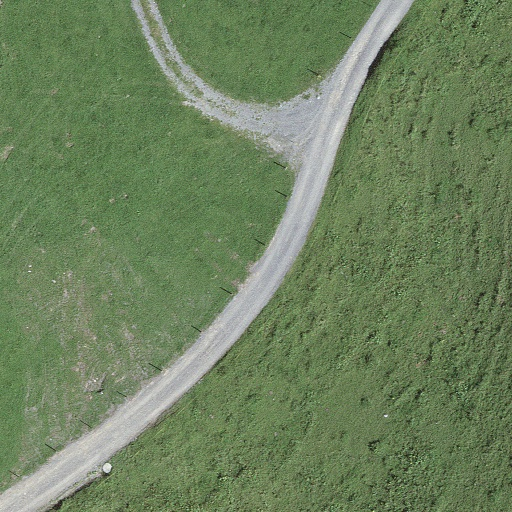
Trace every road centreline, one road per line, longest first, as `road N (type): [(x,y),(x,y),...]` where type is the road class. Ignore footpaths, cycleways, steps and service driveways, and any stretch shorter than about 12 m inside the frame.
road 1 (track): [(399,0),(327,132),(295,231),(257,291),(204,357),(93,451),(4,511)]
road 2 (track): [(327,132),(247,121),(210,103),(179,77),(144,0)]
